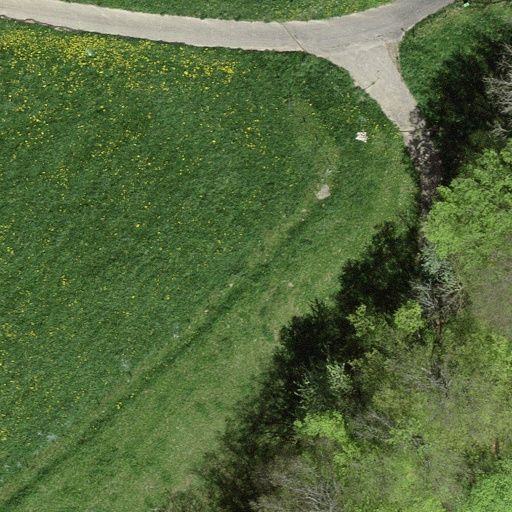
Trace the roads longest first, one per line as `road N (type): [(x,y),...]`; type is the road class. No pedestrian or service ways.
road 1 (track): [(384,45),(430,115),(465,210),(449,280),(298,511)]
road 2 (track): [(433,0),(384,45),(74,35),(0,20)]
